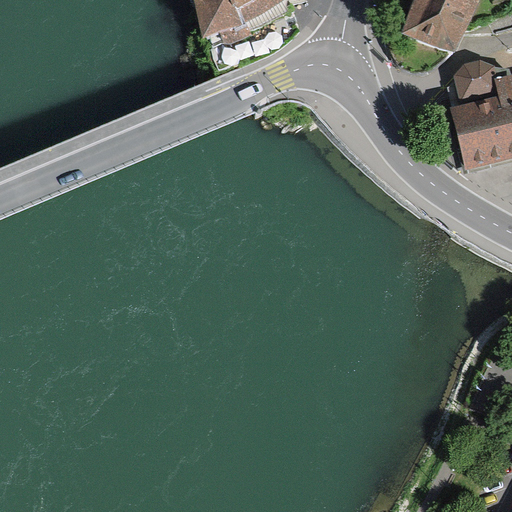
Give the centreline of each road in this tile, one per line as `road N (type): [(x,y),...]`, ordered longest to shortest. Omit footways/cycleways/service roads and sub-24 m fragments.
road 1 (tertiary): [(0,193),(252,86),(297,70),(337,70)]
road 2 (tertiary): [(383,128),(417,169),(511,234)]
road 3 (residential): [(383,128),(479,45)]
